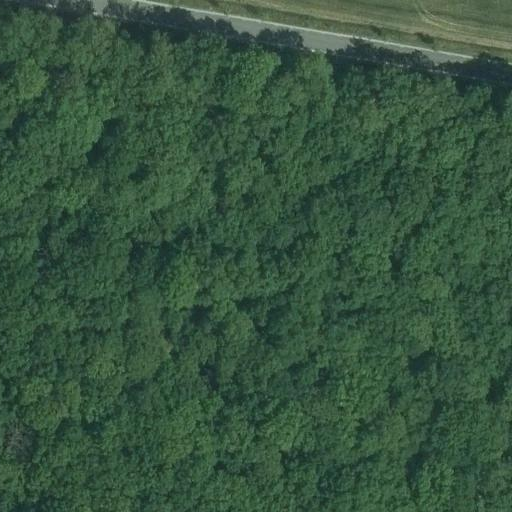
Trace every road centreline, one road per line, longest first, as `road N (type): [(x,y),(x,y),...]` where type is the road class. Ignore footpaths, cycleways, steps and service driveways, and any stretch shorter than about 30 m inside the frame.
road 1 (tertiary): [(511,75),(81,0)]
road 2 (track): [(109,4),(96,40),(0,123)]
